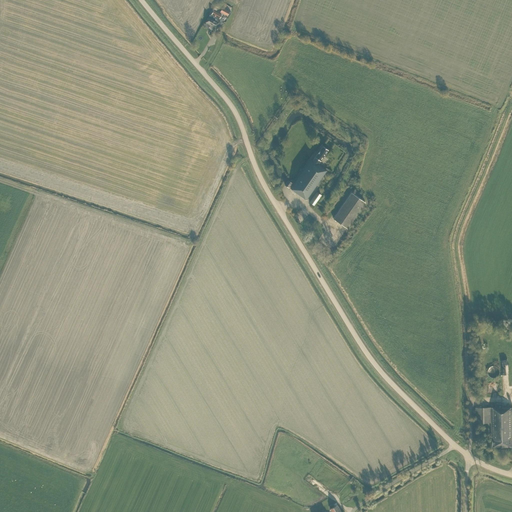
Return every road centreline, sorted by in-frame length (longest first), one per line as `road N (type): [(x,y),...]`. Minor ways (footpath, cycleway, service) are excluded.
road 1 (tertiary): [(455,445),(376,367),(260,177),(229,102),(142,0)]
road 2 (unclassified): [(355,511),(455,445)]
